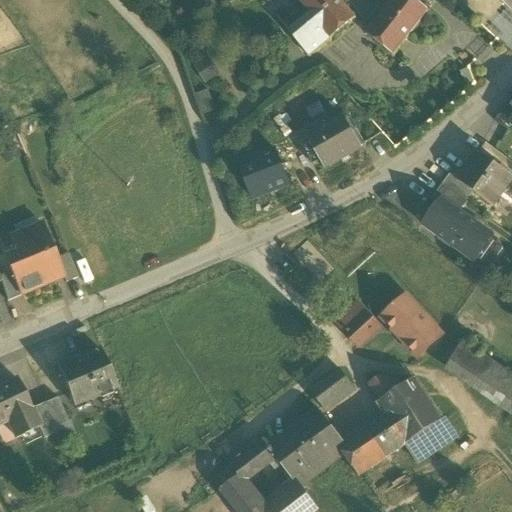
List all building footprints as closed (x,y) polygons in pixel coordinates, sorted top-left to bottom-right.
[(355,20),(339,0),(300,0),(298,2),(309,15),(288,33),(309,58),(355,20)] [(392,0),(379,17),(407,39),(428,12),(413,0),(392,0)] [(511,0),(495,0),(511,14),(511,0)] [(365,34),(393,57),(407,39),(379,17),(365,34)] [(216,78),(204,61),(194,68),(205,85),(216,78)] [(195,95),(202,115),(214,111),(208,91),(195,95)] [(320,160),(325,168),(360,148),(342,117),(307,137),(312,145),(304,150),(313,164),(320,160)] [(20,158),(14,143),(0,148),(0,150),(6,164),(20,158)] [(241,166),(253,199),(289,186),(277,152),(241,166)] [(471,192),(491,206),(511,178),(511,177),(477,152),(457,180),(456,181),(471,192)] [(450,175),(442,185),(464,201),(471,192),(456,181),(457,180),(450,175)] [(466,203),(464,201),(442,185),(434,196),(441,201),(442,200),(459,213),(466,203)] [(423,226),(474,262),(492,236),(459,213),(442,200),(441,201),(423,226)] [(16,237),(38,227),(34,218),(12,227),(16,237)] [(12,278),(20,296),(21,295),(63,278),(64,277),(56,259),(43,225),(38,227),(16,237),(9,239),(16,257),(20,266),(24,265),(27,271),(13,277),(12,278)] [(63,278),(65,284),(77,278),(68,255),(56,259),(64,277),(63,278)] [(6,261),(10,273),(11,272),(13,277),(27,271),(24,265),(20,266),(16,257),(6,261)] [(10,273),(0,276),(0,279),(1,282),(7,302),(21,297),(21,295),(20,296),(12,278),(13,277),(11,272),(10,273)] [(382,318),(417,357),(440,336),(405,297),(382,318)] [(336,322),(344,332),(365,313),(356,303),(336,322)] [(370,318),(365,313),(344,332),(358,346),(374,331),(366,322),(370,318)] [(446,370),(511,416),(511,373),(466,341),(446,370)] [(57,367),(73,405),(116,387),(100,350),(57,367)] [(310,391),(323,410),(352,388),(339,370),(310,391)] [(368,384),(380,402),(401,388),(379,376),(368,384)] [(0,423),(7,420),(16,438),(38,427),(39,427),(31,409),(17,380),(0,388),(0,423)] [(386,412),(397,429),(407,443),(439,422),(412,380),(401,388),(380,402),(379,402),(386,412)] [(57,398),(43,404),(53,428),(67,422),(57,398)] [(55,433),(53,428),(43,404),(31,409),(39,427),(38,427),(43,439),(55,433)] [(318,410),(293,429),(324,470),(344,454),(342,451),(346,447),(342,442),(318,410)] [(386,412),(364,427),(376,444),(397,429),(386,412)] [(452,440),(439,422),(407,443),(419,462),(452,440)] [(357,476),(385,458),(376,444),(364,427),(342,442),(346,447),(342,451),(344,454),(357,476)] [(301,487),(324,470),(293,429),(268,448),(267,448),(275,459),(295,484),(299,489),(301,487)] [(385,458),(407,443),(397,429),(376,444),(385,458)] [(264,443),(248,454),(260,470),(275,459),(267,448),(268,448),(264,443)] [(248,454),(232,466),(240,476),(245,482),(260,470),(248,454)] [(220,491),(236,511),(262,511),(266,510),(264,508),(245,482),(240,476),(220,491)] [(295,484),(264,508),(266,510),(262,511),(312,511),(316,510),(301,487),(299,489),(295,484)]
